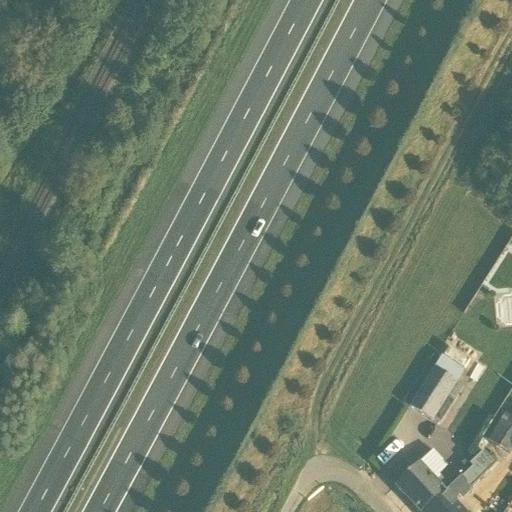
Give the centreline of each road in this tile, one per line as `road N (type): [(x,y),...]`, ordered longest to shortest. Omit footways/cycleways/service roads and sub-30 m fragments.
road 1 (motorway): [(305,0),(32,511)]
road 2 (motorway): [(97,511),(368,0)]
